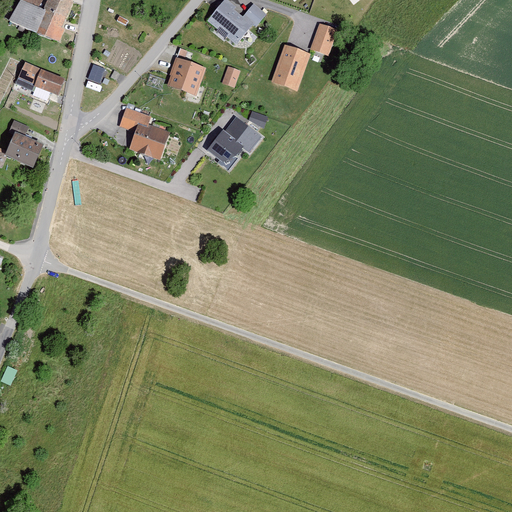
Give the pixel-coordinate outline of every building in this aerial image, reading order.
[(42,0),(23,0),(10,24),(60,46),(65,33),(62,32),(73,6),(60,0),(49,0),(44,13),(38,11),(42,0)] [(267,17),(254,6),(243,19),(235,12),(237,9),(226,1),(208,23),(237,47),(254,27),(257,29),(267,17)] [(320,26),(311,52),(329,59),(338,32),(320,26)] [(311,56),(285,47),(272,85),(298,94),(311,56)] [(207,71),(177,60),(170,77),(171,78),(167,89),(196,99),(207,71)] [(65,82),(26,65),(16,85),(33,94),(35,89),(59,99),(65,82)] [(105,71),(94,66),(89,81),(100,85),(105,71)] [(229,69),(223,86),(234,90),(240,72),(229,69)] [(152,119),(127,110),(120,129),(136,135),(130,152),(160,163),(171,134),(149,127),(152,119)] [(249,122),(264,131),(269,119),(252,113),(249,122)] [(262,139),(237,120),(225,134),(224,133),(207,154),(220,164),(218,166),(229,174),(238,162),(237,161),(244,151),(249,154),(262,139)] [(30,130),(14,123),(9,134),(16,137),(6,159),(34,172),(44,149),(25,141),(30,130)] [(12,383),(16,369),(8,366),(3,381),(12,383)]
